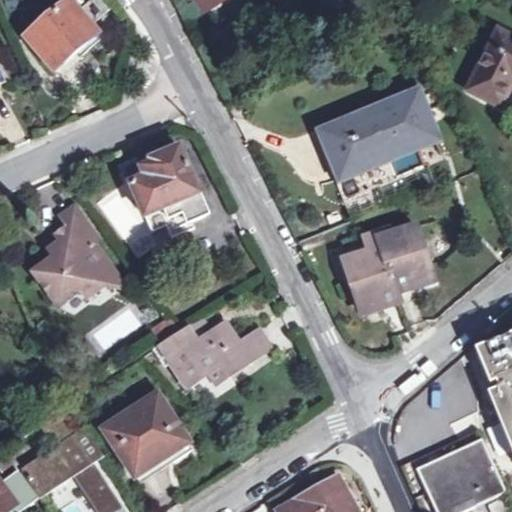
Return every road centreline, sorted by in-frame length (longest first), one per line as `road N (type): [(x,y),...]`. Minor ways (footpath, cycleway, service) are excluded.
road 1 (residential): [(193,91),(358,415)]
road 2 (residential): [(0,180),(193,91)]
road 3 (residential): [(511,286),(358,415)]
road 4 (residential): [(203,511),(358,415)]
